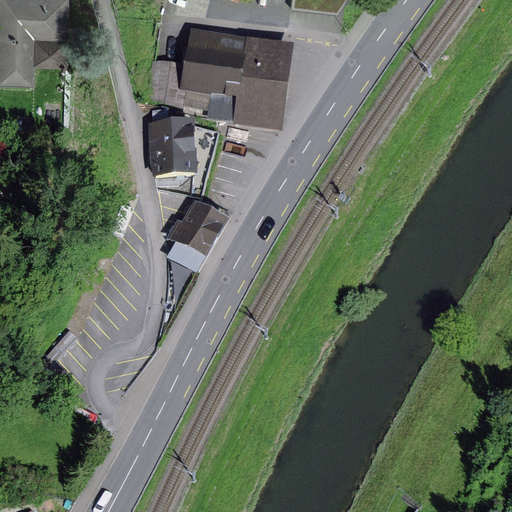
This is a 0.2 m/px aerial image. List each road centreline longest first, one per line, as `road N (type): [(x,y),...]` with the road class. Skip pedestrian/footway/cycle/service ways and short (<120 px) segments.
road 1 (primary): [(150,435),(338,101),(413,0)]
road 2 (residential): [(150,435),(108,411),(97,392),(108,357),(151,332),(160,278),(152,211),(100,0)]
